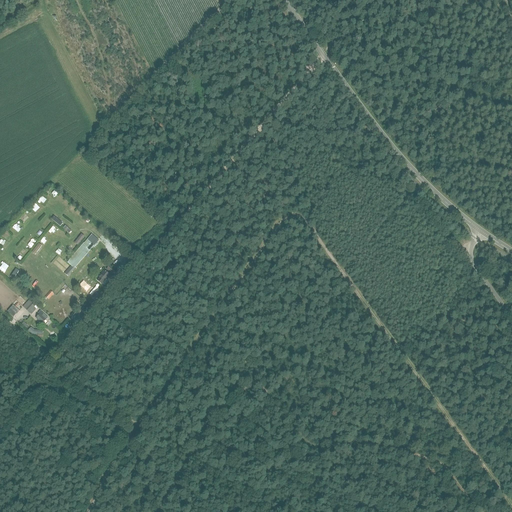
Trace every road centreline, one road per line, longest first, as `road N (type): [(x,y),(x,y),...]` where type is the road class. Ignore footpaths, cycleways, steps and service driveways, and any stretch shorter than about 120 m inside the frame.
road 1 (unclassified): [(0,426),(256,132)]
road 2 (track): [(304,218),(290,215),(267,239),(88,511)]
road 3 (track): [(511,508),(304,218)]
road 4 (track): [(344,271),(201,442),(154,511)]
road 5 (tertiary): [(481,231),(395,151),(283,0)]
road 6 (track): [(255,375),(313,452),(366,441),(429,457),(445,464),(481,511)]
road 7 (track): [(139,425),(58,374),(57,364),(0,315)]
